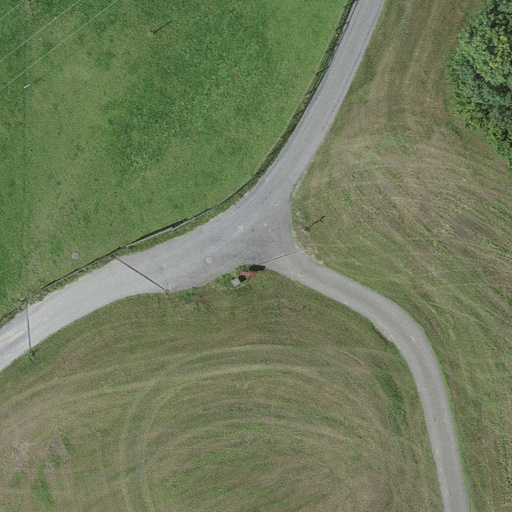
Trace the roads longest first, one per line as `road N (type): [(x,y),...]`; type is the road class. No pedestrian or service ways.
road 1 (track): [(236,230),(398,323),(425,370),(455,511)]
road 2 (unclassified): [(0,353),(90,298),(204,250),(265,204),(289,173)]
road 3 (track): [(289,173),(371,0)]
